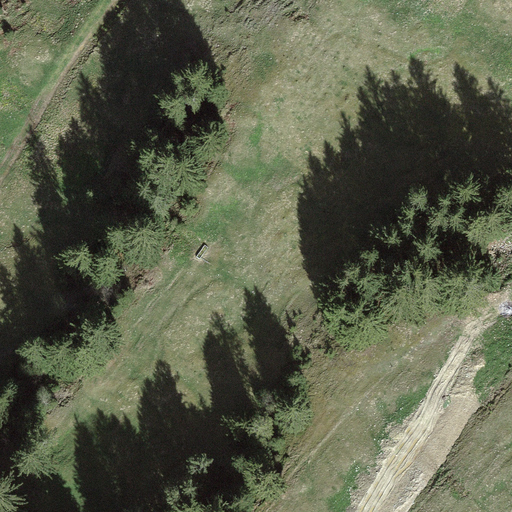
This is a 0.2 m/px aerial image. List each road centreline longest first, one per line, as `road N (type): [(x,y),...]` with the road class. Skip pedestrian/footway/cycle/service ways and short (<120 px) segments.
road 1 (track): [(364,511),(475,331),(511,305)]
road 2 (track): [(104,0),(0,174)]
